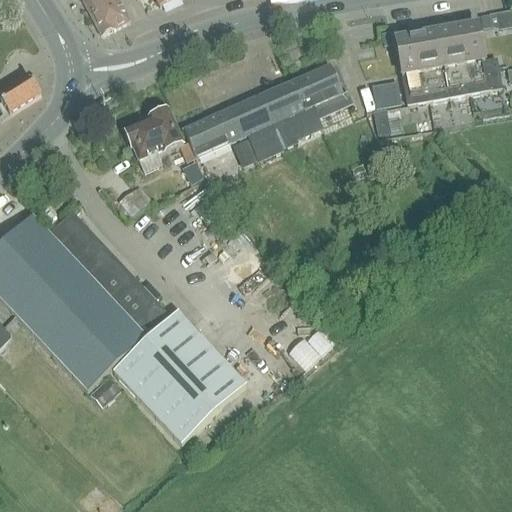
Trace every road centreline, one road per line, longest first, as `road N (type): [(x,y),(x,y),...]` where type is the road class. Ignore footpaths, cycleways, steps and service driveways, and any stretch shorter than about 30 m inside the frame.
road 1 (tertiary): [(71,72),(138,61),(251,19),(361,0)]
road 2 (tertiary): [(0,176),(56,124),(71,72)]
